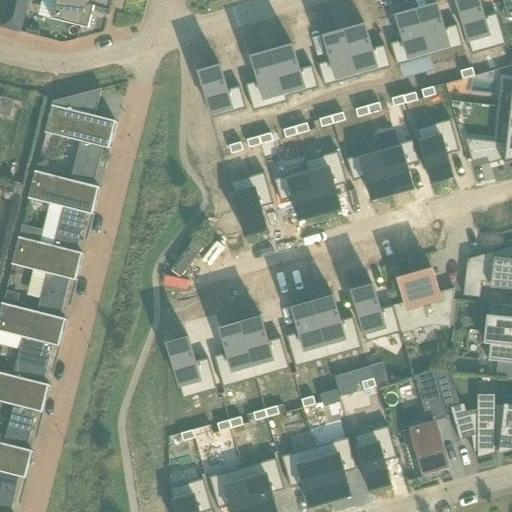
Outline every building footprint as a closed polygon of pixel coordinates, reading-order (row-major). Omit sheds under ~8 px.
[(7,0),(0,28),(19,33),(27,0),(7,0)] [(88,29),(94,8),(64,0),(56,0),(52,20),(88,29)] [(479,0),(456,0),(472,56),(506,46),(497,14),(484,18),(479,0)] [(511,0),(502,0),(508,20),(511,18),(511,0)] [(438,5),(417,11),(430,57),(463,48),(457,26),(444,29),(438,5)] [(403,41),(390,45),(397,67),(430,57),(417,11),(396,17),(403,41)] [(365,26),(344,32),(358,78),(391,68),(385,46),(372,50),(365,26)] [(331,62),(318,65),(324,87),(358,78),(344,32),(324,38),(331,62)] [(293,46),(272,52),(287,103),(288,103),(286,98),(319,89),(312,67),(300,70),(293,46)] [(258,82),(246,86),(253,113),(287,103),(272,52),(251,58),(258,82)] [(484,65),(472,69),(474,77),(486,73),(484,65)] [(221,67),(199,73),(212,119),(246,110),(240,87),(227,91),(221,67)] [(472,69),(460,72),(463,80),(474,77),(472,69)] [(434,88),(422,91),(424,99),(436,96),(434,88)] [(116,124),(116,123),(95,117),(102,90),(53,103),(45,134),(90,145),(83,171),(96,174),(103,149),(109,150),(116,124)] [(416,93),(404,97),(406,105),(418,101),(416,93)] [(404,96),(392,100),(394,108),(406,104),(404,97),(404,96)] [(0,115),(10,118),(14,101),(0,97),(0,115)] [(379,104),(368,107),(370,115),(382,112),(379,104)] [(368,107),(356,111),(358,118),(370,115),(368,107)] [(343,114),(331,117),(334,125),(345,121),(343,114)] [(331,117),(320,120),(322,128),(334,125),(331,117)] [(451,121),(416,130),(432,186),(454,180),(447,156),(460,152),(451,121)] [(307,124),(295,128),(297,136),(309,132),(307,124)] [(506,144),(465,139),(471,162),(487,158),(489,165),(505,161),(504,165),(511,163),(511,124),(508,124),(506,144)] [(295,128),(283,131),(286,139),(297,136),(295,128)] [(271,134),(259,138),(261,146),(273,142),(271,134)] [(259,138),(247,141),(249,149),(261,146),(259,138)] [(413,141),(380,151),(393,197),(414,191),(407,167),(420,164),(413,141)] [(241,143),(229,147),(231,154),(243,151),(241,143)] [(380,151),(347,160),(353,182),(366,179),(372,203),(393,197),(380,151)] [(338,153),(305,162),(321,217),(342,212),(335,188),(347,184),(338,153)] [(307,172),(274,181),(281,203),(293,199),(300,223),(321,217),(305,162),(304,162),(307,172)] [(92,216),(99,190),(99,188),(35,172),(28,199),(64,208),(57,234),(80,240),(86,214),(92,216)] [(265,174),(230,183),(246,239),(268,233),(261,209),(273,205),(265,174)] [(76,282),(82,256),(82,254),(19,238),(12,265),(47,274),(40,300),(63,306),(69,280),(76,282)] [(491,284),(491,288),(511,290),(511,247),(483,256),(482,265),(470,264),(471,259),(467,260),(463,297),(480,298),(482,283),(491,284)] [(433,270),(398,280),(405,303),(393,306),(401,335),(433,326),(450,328),(454,289),(439,293),(433,270)] [(374,286),(352,293),(367,343),(401,334),(393,307),(381,310),(374,286)] [(334,298),(313,304),(329,359),(362,350),(353,318),(341,322),(334,298)] [(59,348),(66,320),(2,304),(0,311),(0,332),(24,339),(18,365),(46,372),(53,346),(59,348)] [(299,334),(286,337),(295,369),(329,359),(313,304),(292,310),(299,334)] [(511,306),(502,306),(501,318),(494,317),(488,317),(485,344),(491,345),(490,358),(489,358),(489,362),(511,364),(511,306)] [(261,318),(241,324),(256,380),(290,370),(281,339),(268,342),(261,318)] [(227,354),(214,358),(223,389),(256,380),(241,324),(220,330),(227,354)] [(189,339),(167,345),(183,401),(217,391),(208,359),(196,363),(189,339)] [(382,365),(370,368),(376,388),(388,384),(382,365)] [(357,372),(334,378),(340,398),(358,393),(356,385),(361,384),(357,372)] [(434,372),(417,377),(430,424),(436,422),(448,419),(447,416),(440,393),(434,372)] [(440,393),(441,393),(451,390),(447,373),(434,372),(440,393)] [(0,373),(0,402),(23,409),(17,434),(30,438),(36,412),(42,413),(49,387),(49,386),(0,373)] [(373,380),(362,383),(364,391),(376,388),(373,380)] [(337,390),(320,395),(323,408),(341,403),(337,390)] [(466,411),(464,404),(450,408),(460,442),(472,438),(475,454),(478,454),(478,459),(495,454),(495,451),(499,450),(499,455),(504,454),(511,451),(511,396),(505,396),(504,405),(466,411)] [(313,397),(302,401),(304,409),(316,405),(313,397)] [(299,399),(284,403),(287,413),(302,408),(299,399)] [(277,407),(265,411),(267,418),(279,415),(277,407)] [(265,411),(253,414),(256,422),(267,418),(265,411)] [(241,418),(229,421),(231,429),(243,426),(241,418)] [(229,421),(217,425),(220,433),(231,429),(229,421)] [(409,430),(423,477),(450,470),(436,422),(430,424),(409,430)] [(388,427),(354,437),(370,493),(392,486),(385,462),(397,459),(388,427)] [(231,430),(213,435),(215,443),(234,437),(231,430)] [(193,431),(181,434),(183,442),(195,439),(193,431)] [(348,439),(315,448),(331,504),(351,498),(345,474),(357,470),(348,439)] [(0,500),(13,504),(20,478),(26,479),(32,452),(0,443),(0,500)] [(315,448),(282,458),(291,489),(303,486),(310,510),(331,504),(315,448)] [(276,459),(243,469),(254,511),(277,511),(272,494),(285,491),(276,459)] [(254,511),(243,469),(209,478),(218,510),(231,506),(232,511),(254,511)] [(204,480),(169,490),(175,511),(210,511),(212,511),(204,480)]
